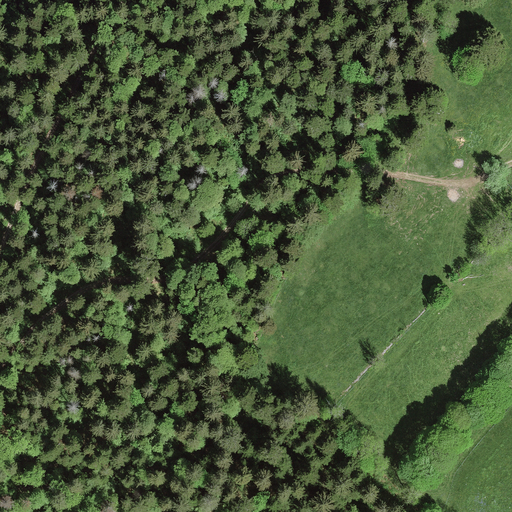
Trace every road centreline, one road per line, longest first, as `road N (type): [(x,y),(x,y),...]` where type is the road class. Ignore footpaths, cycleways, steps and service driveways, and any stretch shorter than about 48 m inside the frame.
road 1 (track): [(0,364),(78,293),(187,268),(258,188),(281,174),(351,170),(463,180),(511,162)]
road 2 (track): [(125,0),(35,163),(0,252)]
